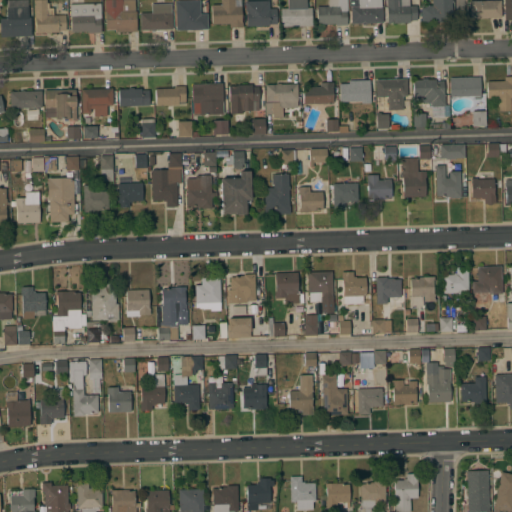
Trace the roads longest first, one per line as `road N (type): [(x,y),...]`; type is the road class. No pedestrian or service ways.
road 1 (residential): [(0,264),(92,251),(511,239)]
road 2 (residential): [(0,463),(511,440)]
road 3 (residential): [(511,49),(0,64)]
